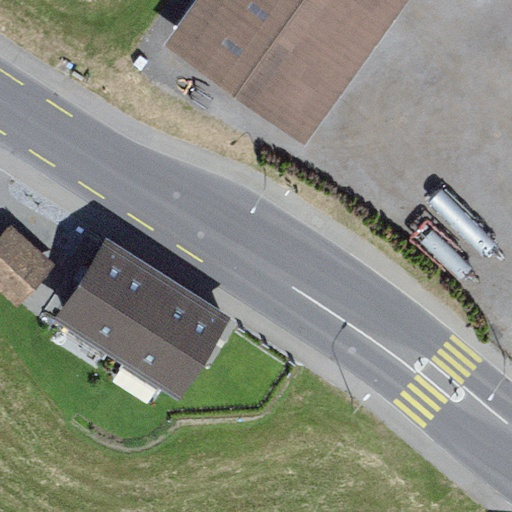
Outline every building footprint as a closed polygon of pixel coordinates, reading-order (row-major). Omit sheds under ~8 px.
[(186,43),(217,0),(377,0),(292,119),(307,131),(401,0),(192,0),(170,31),(186,43)] [(217,0),(186,43),(292,119),(377,0),(217,0)] [(0,271),(23,293),(47,267),(6,229),(0,235),(0,271)] [(106,238),(62,308),(120,345),(164,275),(106,238)] [(164,275),(120,345),(178,381),(222,312),(164,275)]
